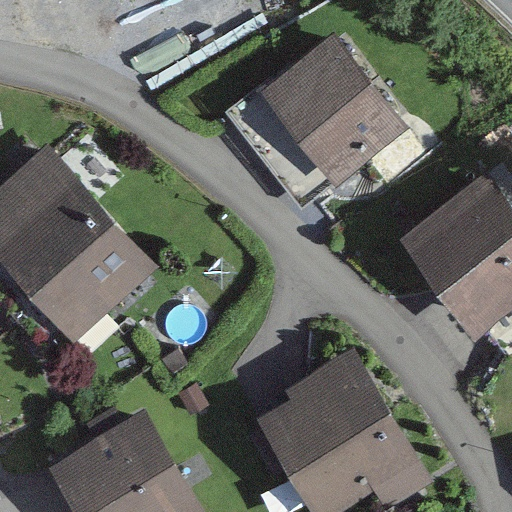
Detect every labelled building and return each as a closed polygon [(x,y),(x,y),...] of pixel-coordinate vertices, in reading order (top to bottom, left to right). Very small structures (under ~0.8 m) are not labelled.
[(338,36),(265,95),(338,185),(411,126),(338,36)] [(42,145),(0,182),(0,264),(67,337),(149,263),(42,145)] [(511,215),(481,177),(400,243),(478,337),(511,309),(511,215)] [(351,355),(249,416),(306,511),(331,511),(369,489),(382,511),(388,511),(430,487),(351,355)] [(198,511),(142,408),(45,459),(72,511),(198,511)]
